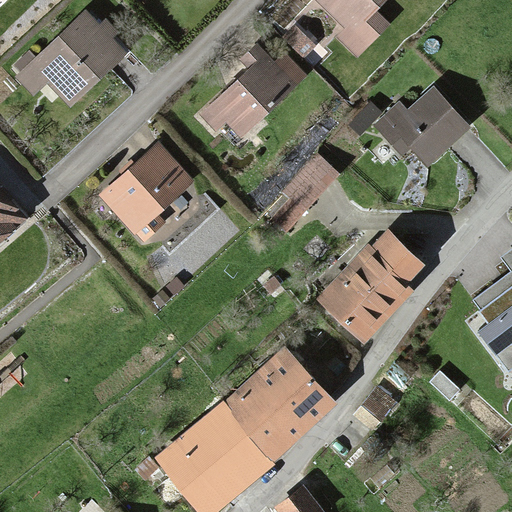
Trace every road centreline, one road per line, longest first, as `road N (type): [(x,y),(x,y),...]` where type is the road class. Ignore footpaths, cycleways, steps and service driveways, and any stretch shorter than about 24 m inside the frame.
road 1 (residential): [(242,511),(367,375),(474,225),(511,187)]
road 2 (residential): [(249,0),(44,197)]
